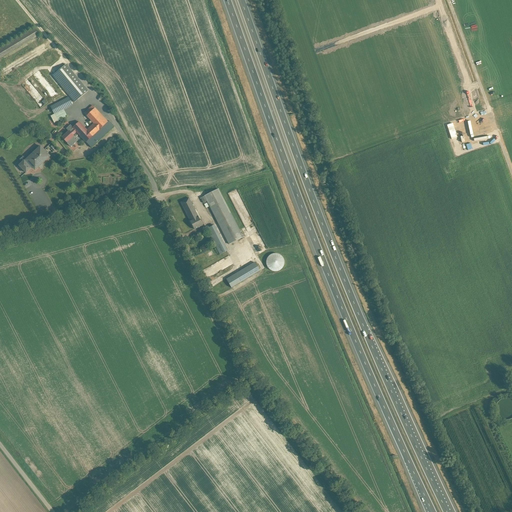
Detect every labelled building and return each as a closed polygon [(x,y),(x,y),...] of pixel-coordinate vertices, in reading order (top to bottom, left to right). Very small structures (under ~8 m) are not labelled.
[(0,55),(39,36),(35,29),(0,47),(0,55)] [(53,76),(75,103),(89,91),(67,65),(53,76)] [(69,98),(51,107),(54,114),(63,109),(72,105),(69,98)] [(69,131),(62,137),(71,147),(75,143),(71,138),(73,136),(73,135),(76,132),(91,148),(114,126),(109,121),(108,122),(93,106),(84,113),(94,123),(87,130),(79,122),(73,128),(70,125),(67,129),(69,131)] [(22,162),(19,165),(26,173),(32,167),(35,169),(49,156),(40,147),(39,146),(35,149),(37,150),(26,160),(29,163),(26,166),(22,162)] [(218,189),(201,197),(204,203),(207,201),(208,202),(229,244),(243,237),(218,189)] [(189,198),(180,202),(194,229),(203,225),(189,198)] [(207,229),(220,254),(227,251),(214,225),(207,229)] [(266,263),(272,273),(285,265),(277,252),(267,259),(269,261),(266,263)] [(254,262),(226,279),(231,288),(259,271),(254,262)] [(506,420),(510,419),(511,418),(511,399),(509,398),(505,398),(502,399),(499,401),(497,404),(497,407),(497,411),(498,414),(500,417),(503,419),(506,420)]
